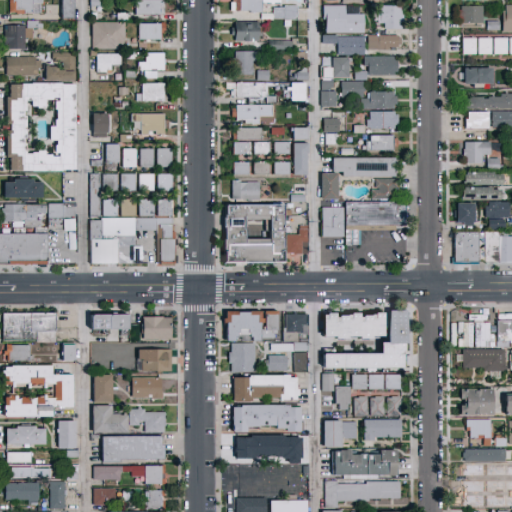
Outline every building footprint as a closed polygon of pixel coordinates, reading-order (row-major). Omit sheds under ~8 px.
[(44,0),(44,5),(42,5),(42,15),(18,15),(18,14),(11,14),(11,1),(12,1),(12,0),(44,0)] [(76,0),(76,20),(64,20),(64,0),(76,0)] [(138,0),(165,0),(166,14),(138,15),(138,0)] [(236,0),(236,10),(259,10),(259,0),(236,0)] [(362,12),(343,12),(343,4),(321,4),(321,32),(362,32),(362,12)] [(401,28),(401,4),(378,4),(378,28),(401,28)] [(481,5),(458,4),(458,22),(480,22),(481,5)] [(511,4),(501,4),(501,30),(511,30),(511,4)] [(295,18),(296,5),(271,5),(271,18),(295,18)] [(119,14),(127,13),(127,14),(130,14),(130,21),(119,21),(119,14)] [(230,40),(255,40),(256,22),(230,21),(230,40)] [(94,23),(127,24),(127,42),(126,42),(126,50),(94,50),(94,23)] [(141,24),(157,25),(157,24),(162,25),(162,23),(168,23),(167,35),(163,34),(163,41),(140,40),(141,32),(139,32),(139,29),(141,29),(141,24)] [(35,30),(35,39),(27,40),(27,50),(6,51),(6,27),(27,26),(27,30),(35,30)] [(396,34),(366,34),(366,48),(396,49),(396,34)] [(336,54),(362,53),(362,36),(335,36),(336,54)] [(511,36),(460,36),(460,53),(511,53),(511,36)] [(290,49),(290,39),(267,40),(267,49),(290,49)] [(232,73),(252,73),(252,50),(232,50),(232,73)] [(140,64),(148,64),(147,52),(165,51),(165,71),(139,72),(139,67),(140,67),(140,64)] [(47,82),(47,66),(50,66),(50,68),(60,68),(60,72),(65,71),(65,63),(54,63),(54,54),(76,54),(77,82),(47,82)] [(123,55),(123,66),(113,66),(113,74),(98,74),(98,55),(123,55)] [(395,73),(395,55),(361,55),(361,65),(366,65),(366,74),(395,73)] [(345,56),(329,56),(329,66),(319,66),(319,76),(345,76),(345,56)] [(37,58),(37,62),(42,62),(42,69),(40,69),(40,77),(8,77),(8,58),(37,58)] [(489,82),(489,66),(460,67),(461,83),(489,82)] [(319,90),(331,90),(332,79),(319,79),(319,90)] [(367,91),(367,97),(361,97),(361,80),(339,80),(339,97),(360,97),(360,108),(393,107),(393,90),(367,91)] [(263,97),(263,81),(230,81),(230,96),(263,97)] [(301,100),(302,82),(286,81),(286,100),(301,100)] [(138,95),(144,95),(144,85),(160,85),(160,84),(163,84),(163,85),(166,85),(166,86),(167,86),(166,91),(168,91),(168,94),(166,94),(166,103),(138,102),(138,95)] [(8,126),(8,99),(11,99),(11,86),(34,86),(34,85),(64,85),(64,86),(77,86),(77,169),(75,169),(75,172),(64,172),(64,173),(11,172),(11,159),(8,159),(8,132),(4,132),(4,126),(8,126)] [(120,88),(127,88),(127,89),(130,89),(131,96),(120,97),(120,88)] [(318,105),(334,105),(334,91),(318,90),(318,105)] [(511,92),(498,92),(498,96),(463,96),(463,107),(511,107),(511,92)] [(233,120),(257,120),(257,117),(266,117),(266,104),(233,104),(233,120)] [(511,137),(511,109),(491,109),(490,127),(506,127),(506,137),(511,137)] [(396,127),(395,110),(366,111),(366,127),(396,127)] [(464,128),(486,128),(487,111),(464,111),(464,128)] [(133,115),(166,115),(166,121),(170,121),(170,130),(166,130),(166,136),(157,136),(157,133),(151,133),(151,136),(143,136),(143,123),(133,123),(133,115)] [(95,116),(110,116),(110,135),(108,135),(108,139),(95,139),(95,116)] [(336,117),(321,117),(321,131),(337,131),(336,117)] [(259,139),(259,126),(234,127),(234,139),(259,139)] [(288,138),(304,138),(304,126),(288,126),(288,138)] [(391,134),(368,134),(368,148),(391,149),(391,134)] [(122,136),(133,136),(133,144),(122,143),(122,136)] [(246,153),(246,141),(231,141),(230,153),(246,153)] [(266,141),(251,141),(251,153),(266,153),(266,141)] [(286,151),(286,141),(271,141),(271,151),(286,151)] [(488,141),(463,141),(463,162),(481,162),(481,154),(489,153),(488,141)] [(304,142),(289,142),(289,174),(303,174),(304,142)] [(121,146),(121,164),(108,164),(108,146),(121,146)] [(138,150),(139,169),(125,169),(125,151),(138,150)] [(173,168),(159,168),(159,150),(173,150),(173,168)] [(155,151),(155,168),(142,168),(142,151),(155,151)] [(337,175),(391,176),(392,157),(329,156),(329,171),(337,171),(337,175)] [(485,167),(497,167),(497,157),(485,157),(485,167)] [(246,174),(247,161),(231,161),(231,173),(246,174)] [(266,173),(266,161),(251,161),(251,173),(266,173)] [(286,173),(287,161),(272,161),(271,173),(286,173)] [(318,198),(334,198),(334,171),(317,172),(318,198)] [(500,183),(499,171),(459,172),(460,184),(500,183)] [(92,176),(102,175),(102,218),(92,218),(92,176)] [(105,192),(105,176),(120,176),(120,192),(105,192)] [(123,176),(138,176),(138,192),(123,193),(123,176)] [(142,192),(141,176),(156,176),(156,192),(142,192)] [(160,176),(174,176),(174,192),(160,192),(160,176)] [(394,177),(372,178),(373,188),(369,188),(370,198),(395,197),(394,177)] [(257,181),(230,180),(229,198),(256,199),(257,181)] [(6,184),(16,184),(16,182),(35,181),(35,184),(44,184),(44,200),(30,200),(30,203),(22,203),(22,200),(6,200),(6,184)] [(458,187),(458,199),(498,198),(498,186),(458,187)] [(507,218),(507,201),(484,200),(483,218),(488,218),(487,228),(502,228),(502,218),(507,218)] [(138,218),(123,218),(123,202),(138,201),(138,218)] [(156,218),(141,218),(141,201),(156,201),(156,218)] [(160,217),(160,201),(175,201),(174,217),(160,217)] [(471,201),(453,202),(453,223),(471,223),(471,201)] [(105,202),(120,202),(120,218),(105,218),(105,202)] [(405,226),(405,228),(396,228),(396,232),(345,232),(345,226),(345,203),(406,204),(405,226)] [(6,205),(48,205),(48,214),(38,214),(38,221),(43,221),(43,228),(16,228),(16,223),(6,223),(6,219),(3,219),(3,209),(6,209),(6,205)] [(50,205),(64,205),(64,220),(50,220),(50,205)] [(65,206),(77,206),(77,217),(66,217),(65,206)] [(343,228),(343,240),(322,240),(322,229),(322,209),(343,209),(343,228)] [(288,230),(287,274),(228,274),(226,274),(226,231),(226,212),(228,212),(288,213),(288,230)] [(92,265),(92,223),(103,223),(103,220),(137,220),(137,219),(174,220),(174,233),(177,233),(177,240),(179,240),(179,247),(177,247),(177,257),(179,257),(179,265),(159,265),(159,232),(137,232),(137,235),(104,235),(104,237),(137,237),(137,247),(135,247),(135,249),(145,249),(145,262),(135,262),(135,266),(92,265)] [(52,220),(64,220),(64,228),(52,228),(52,220)] [(66,220),(77,220),(78,232),(66,232),(66,220)] [(284,233),(284,253),(306,252),(305,223),(296,224),(296,233),(284,233)] [(0,266),(0,236),(37,236),(37,229),(49,229),(49,266),(0,266)] [(511,267),(487,267),(486,235),(511,236),(511,267)] [(471,267),(455,267),(454,237),(471,237),(482,238),(482,267),(471,267)] [(228,342),(228,323),(224,323),(224,319),(227,319),(227,311),(239,311),(239,312),(262,311),(262,319),(265,319),(265,323),(261,323),(261,330),(264,330),(264,327),(266,327),(266,315),(265,315),(265,311),(279,311),(279,315),(278,315),(278,334),(275,334),(275,336),(276,336),(277,338),(276,338),(276,339),(262,339),(262,342),(228,342)] [(325,368),(325,354),(383,354),(383,343),(389,343),(389,332),(391,311),(408,311),(408,343),(406,343),(406,351),(404,351),(404,355),(405,355),(405,368),(325,368)] [(285,343),(284,332),(287,332),(287,315),(295,315),(295,313),(298,313),(298,315),(307,315),(307,317),(308,317),(308,325),(304,325),(304,333),(300,333),(300,342),(285,343)] [(325,337),(324,315),(328,315),(328,313),(337,313),(337,317),(340,317),(340,316),(349,315),(352,315),(352,313),(361,313),(361,317),(365,317),(365,316),(373,316),(373,314),(377,314),(377,313),(385,313),(385,336),(373,336),(373,339),(361,339),(361,336),(349,336),(349,339),(337,339),(337,337),(325,337)] [(4,314),(57,314),(57,343),(38,343),(38,341),(4,341),(4,314)] [(92,315),(130,315),(130,330),(129,330),(129,332),(123,332),(123,330),(93,330),(92,315)] [(173,340),(145,340),(145,334),(143,334),(143,325),(145,325),(145,317),(165,317),(165,318),(173,318),(173,340)] [(471,346),(472,321),(458,321),(458,346),(471,346)] [(488,321),(473,322),(474,346),(488,346),(488,321)] [(498,321),(511,321),(511,347),(498,348),(498,321)] [(70,344),(58,343),(58,360),(70,360),(70,344)] [(310,351),(295,352),(295,351),(273,351),(273,345),(294,345),(294,343),(310,343),(310,351)] [(230,363),(230,353),(233,353),(233,344),(256,344),(256,373),(244,373),(244,374),(241,374),(241,373),(233,373),(233,363),(230,363)] [(13,346),(31,346),(31,361),(8,361),(8,360),(5,360),(5,352),(7,352),(7,345),(13,345),(13,346)] [(76,345),(76,361),(64,361),(64,345),(76,345)] [(138,372),(138,359),(139,359),(139,350),(173,350),(173,372),(138,372)] [(506,350),(506,364),(508,364),(509,372),(502,372),(502,379),(492,379),(491,372),(485,372),(485,369),(464,369),(464,362),(458,362),(458,356),(464,356),(464,350),(506,350)] [(295,373),(295,353),(308,353),(309,373),(295,373)] [(266,361),(269,361),(269,356),(288,356),(288,372),(278,372),(272,372),(272,371),(266,371),(266,361)] [(6,371),(6,367),(13,367),(13,366),(53,366),(53,375),(74,375),(74,408),(54,408),(54,417),(7,418),(6,398),(9,398),(9,396),(13,396),(13,386),(6,386),(6,377),(3,377),(3,371),(6,371)] [(95,403),(95,375),(114,375),(114,403),(95,403)] [(234,402),(234,378),(251,378),(251,376),(284,376),(284,375),(291,375),(291,378),(298,378),(298,390),(300,390),(300,396),(298,396),(298,401),(281,401),(281,398),(253,399),(253,402),(234,402)] [(323,392),(323,375),(335,375),(335,392),(323,392)] [(353,390),(353,375),(368,375),(368,390),(353,390)] [(370,375),(385,375),(385,390),(370,390),(370,375)] [(387,375),(402,375),(401,390),(387,390),(387,375)] [(134,398),(134,378),(162,378),(162,391),(164,391),(164,399),(152,399),(152,398),(134,398)] [(337,387),(352,387),(352,404),(349,404),(349,410),(341,410),(341,404),(337,404),(337,387)] [(494,389),(494,416),(461,416),(461,406),(465,406),(465,404),(467,404),(467,402),(465,402),(465,399),(461,399),(461,390),(494,389)] [(511,393),(501,394),(501,414),(511,414),(511,393)] [(355,399),(360,399),(360,397),(369,397),(369,417),(355,417),(355,399)] [(372,399),(377,399),(377,397),(385,397),(385,404),(388,404),(388,399),(393,399),(393,397),(401,397),(402,416),(372,417),(372,399)] [(291,405),(291,408),(302,408),(302,432),(287,432),(287,429),(277,429),(277,426),(260,426),(260,427),(248,428),(248,432),(235,433),(235,432),(234,432),(233,425),(233,408),(242,408),(242,406),(291,405)] [(113,406),(113,414),(121,414),(121,416),(129,416),(129,433),(94,433),(94,406),(113,406)] [(131,410),(140,410),(140,408),(143,408),(143,410),(146,410),(146,413),(167,413),(167,421),(167,427),(166,427),(166,432),(166,433),(154,433),(154,434),(146,433),(146,422),(141,422),(141,426),(130,426),(131,410)] [(366,421),(402,420),(402,438),(376,438),(376,441),(366,441),(366,421)] [(491,420),(491,433),(494,433),(494,437),(492,437),(492,447),(485,447),(485,440),(479,440),(479,445),(471,445),(471,437),(470,437),(470,432),(471,432),(467,432),(467,421),(491,420)] [(77,421),(77,449),(59,449),(59,433),(58,433),(58,430),(59,430),(59,422),(77,421)] [(325,422),(343,422),(343,423),(357,423),(358,440),(345,440),(345,446),(351,446),(351,448),(325,448),(325,422)] [(7,429),(17,429),(17,427),(23,427),(23,425),(32,425),(32,427),(37,427),(37,429),(47,429),(47,445),(34,445),(34,446),(32,446),(32,445),(30,445),(30,448),(25,448),(25,445),(7,445),(7,429)] [(163,436),(163,445),(166,445),(166,460),(122,460),(122,463),(104,463),(103,437),(163,436)] [(303,438),(303,459),(301,459),(301,464),(289,464),(289,459),(283,459),(283,458),(255,458),(255,459),(254,459),(254,460),(236,460),(236,443),(237,443),(237,438),(252,438),(252,436),(286,436),(286,438),(303,438)] [(497,439),(507,439),(508,447),(497,447),(497,439)] [(466,454),(466,450),(506,450),(506,462),(466,462),(466,459),(464,459),(464,454),(466,454)] [(335,452),(341,452),(341,451),(353,451),(353,456),(361,455),(361,454),(369,454),(369,455),(381,455),(381,451),(398,451),(398,452),(399,452),(399,475),(398,475),(398,477),(390,477),(390,476),(379,476),(379,479),(368,479),(368,476),(352,476),(352,479),(345,479),(345,475),(336,475),(335,452)] [(8,453),(32,453),(32,454),(34,454),(34,456),(32,456),(32,463),(8,464),(8,453)] [(470,468),(470,466),(485,465),(485,471),(487,471),(487,477),(470,477),(470,473),(469,473),(469,469),(470,468)] [(489,467),(501,467),(501,465),(511,465),(511,477),(501,477),(501,473),(489,473),(489,467)] [(133,467),(133,466),(166,466),(166,485),(146,485),(146,477),(133,477),(133,473),(122,473),(122,480),(121,480),(121,482),(118,482),(118,481),(95,481),(95,467),(133,467)] [(51,469),(51,479),(8,479),(8,468),(32,468),(37,468),(37,469),(51,469)] [(79,473),(79,481),(68,481),(68,473),(79,473)] [(485,479),(502,478),(502,479),(511,479),(511,490),(491,490),(491,486),(485,486),(485,479)] [(66,482),(66,491),(68,491),(68,495),(66,495),(66,510),(52,510),(52,490),(51,490),(51,487),(52,487),(51,482),(66,482)] [(326,482),(339,482),(339,485),(367,485),(367,482),(401,482),(401,499),(370,499),(370,502),(339,502),(339,509),(326,508),(326,482)] [(7,483),(41,484),(41,505),(30,505),(30,501),(7,501),(7,483)] [(466,499),(471,499),(471,496),(470,496),(470,491),(471,491),(471,486),(488,486),(488,495),(496,495),(496,508),(466,508),(466,499)] [(117,489),(117,506),(95,506),(94,490),(117,489)] [(146,510),(146,507),(140,507),(140,502),(146,502),(146,491),(166,492),(166,497),(163,497),(163,502),(166,502),(166,510),(146,510)] [(134,492),(134,503),(123,503),(123,492),(134,492)] [(271,511),(271,501),(286,501),(286,496),(298,496),(298,501),(308,501),(308,511),(271,511)] [(501,498),(511,498),(511,507),(502,507),(501,498)] [(237,511),(237,499),(268,499),(268,511),(237,511)]
